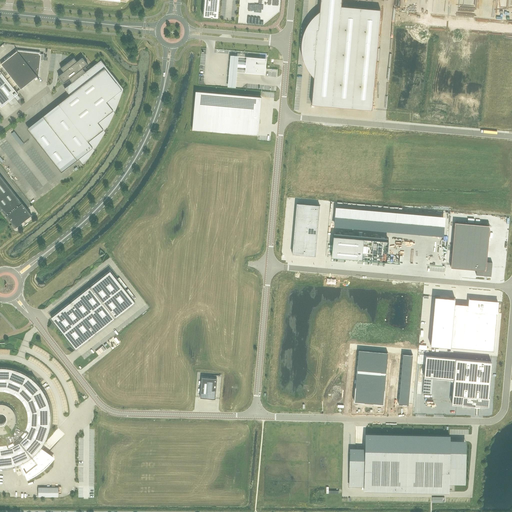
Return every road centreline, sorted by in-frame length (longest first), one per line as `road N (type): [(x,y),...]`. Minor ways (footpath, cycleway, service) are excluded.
road 1 (unclassified): [(511,305),(504,408),(495,420),(255,416)]
road 2 (unclassified): [(255,416),(106,408),(15,296)]
road 3 (primary): [(18,276),(81,224),(139,155),(170,46)]
road 4 (unclassified): [(511,287),(267,265)]
road 5 (unclassified): [(280,116),(511,137)]
road 6 (tertiary): [(158,30),(0,13)]
road 7 (unclassified): [(267,265),(255,416)]
road 8 (unclassified): [(280,116),(267,265)]
